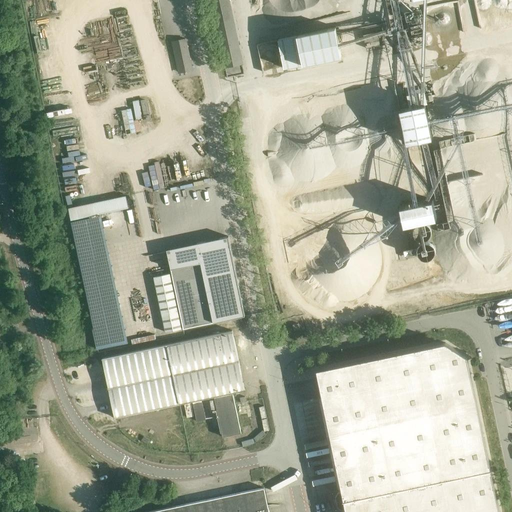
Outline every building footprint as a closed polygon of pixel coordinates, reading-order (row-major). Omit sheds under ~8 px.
[(210,0),(224,66),(225,66),(225,65),(241,61),(241,62),(242,62),(228,0),(210,0)] [(284,68),(342,56),(336,27),(278,39),(284,68)] [(385,44),(383,31),(363,35),(366,48),(385,44)] [(179,73),(193,70),(186,39),(173,42),(179,73)] [(399,110),(406,143),(435,137),(425,91),(408,95),(410,107),(399,110)] [(147,99),(141,100),(145,121),(151,120),(147,99)] [(130,195),(71,205),(92,329),(96,328),(98,341),(105,340),(103,329),(109,328),(107,320),(118,318),(117,311),(123,310),(106,212),(132,207),(130,195)] [(433,199),(400,207),(403,225),(437,218),(433,199)] [(172,273),(154,277),(165,332),(245,316),(245,314),(243,306),(230,242),(229,239),(198,245),(201,262),(191,264),(171,269),(172,273)] [(207,420),(203,399),(214,397),(223,437),(241,433),(233,393),(239,392),(239,393),(244,392),(244,391),(245,390),(232,330),(167,344),(180,404),(184,403),(187,418),(194,416),(191,402),(192,402),(196,422),(207,420)] [(342,509),(346,508),(346,511),(499,511),(467,357),(446,343),(317,370),(342,491),(338,492),(336,496),(338,506),(342,509)] [(115,418),(180,404),(167,344),(102,358),(115,418)] [(264,487),(148,511),(268,511),(269,511),(264,487)]
